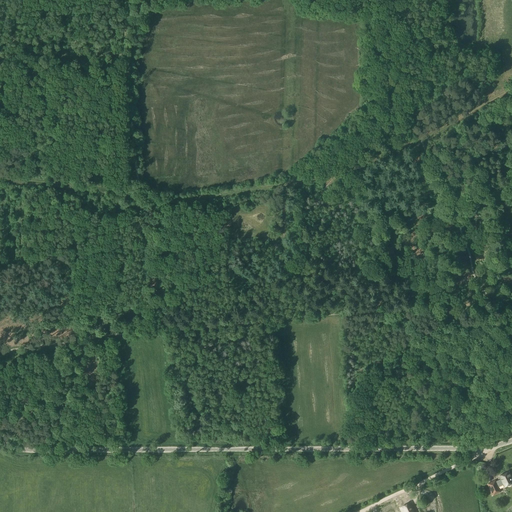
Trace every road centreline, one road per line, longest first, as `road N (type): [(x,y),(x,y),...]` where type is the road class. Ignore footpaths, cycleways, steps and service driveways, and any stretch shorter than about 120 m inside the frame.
road 1 (tertiary): [(511,440),(486,448),(0,444)]
road 2 (track): [(143,332),(445,305),(485,294)]
road 3 (track): [(138,0),(128,54),(134,191),(149,200),(143,332)]
road 4 (track): [(421,140),(321,178),(149,205)]
road 5 (track): [(0,351),(143,332)]
road 6 (track): [(457,221),(484,185),(475,141),(484,123),(511,106)]
road 7 (track): [(307,317),(306,280),(284,254),(283,185)]
road 8 (track): [(361,511),(486,448)]
road 9 (track): [(134,191),(0,178)]
